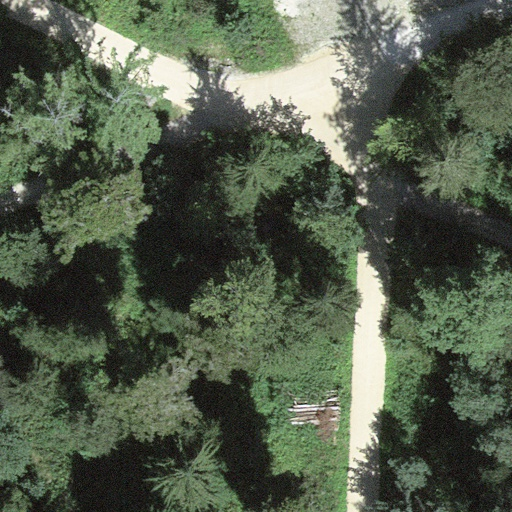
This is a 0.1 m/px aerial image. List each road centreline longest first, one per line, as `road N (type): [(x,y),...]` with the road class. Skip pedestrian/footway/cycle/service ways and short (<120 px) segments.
road 1 (track): [(0,206),(511,8)]
road 2 (track): [(361,511),(380,182)]
road 3 (track): [(511,232),(380,182),(250,113)]
road 4 (track): [(10,0),(250,113)]
